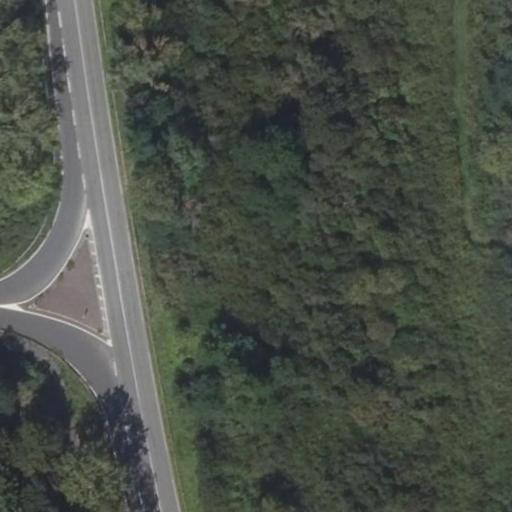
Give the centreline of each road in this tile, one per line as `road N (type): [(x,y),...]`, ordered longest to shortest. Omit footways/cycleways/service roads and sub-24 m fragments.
road 1 (secondary): [(70,0),(152,496)]
road 2 (residential): [(62,0),(57,72),(71,210),(36,274),(0,298)]
road 3 (residential): [(0,321),(96,365),(126,416),(152,496)]
